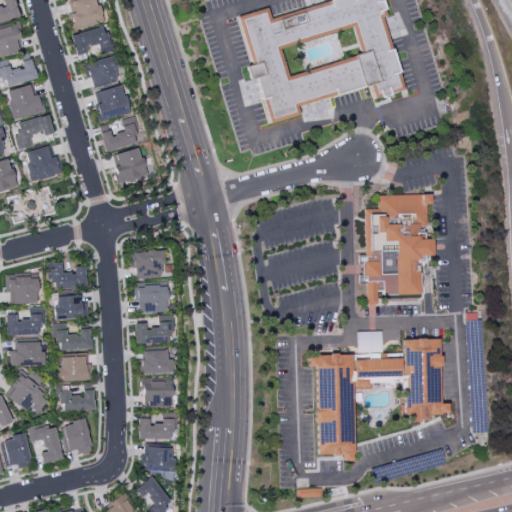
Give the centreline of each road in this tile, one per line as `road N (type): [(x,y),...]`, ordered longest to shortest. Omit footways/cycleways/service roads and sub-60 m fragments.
road 1 (tertiary): [(146,0),(220,270),(230,387),(222,511)]
road 2 (residential): [(116,468),(109,251),(37,0)]
road 3 (residential): [(0,252),(206,198)]
road 4 (residential): [(206,198),(361,161)]
road 5 (motorway): [(473,0),(510,129)]
road 6 (secondary): [(511,479),(391,509)]
